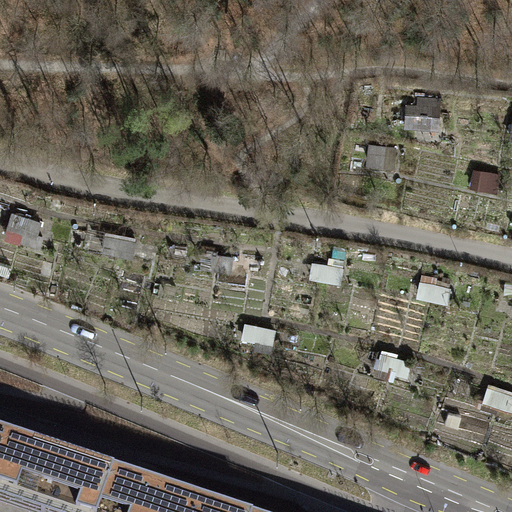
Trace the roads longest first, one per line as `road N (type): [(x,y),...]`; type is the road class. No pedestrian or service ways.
road 1 (tertiary): [(488,511),(0,306)]
road 2 (track): [(511,86),(383,71),(306,76),(0,65)]
